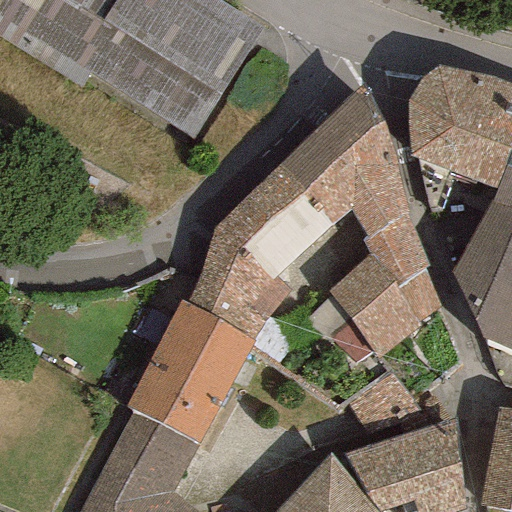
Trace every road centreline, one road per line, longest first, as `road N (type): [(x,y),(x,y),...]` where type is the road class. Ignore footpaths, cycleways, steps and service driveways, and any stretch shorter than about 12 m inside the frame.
road 1 (residential): [(0,272),(62,273),(132,257),(232,179),(302,108),(356,30)]
road 2 (residential): [(511,79),(356,30)]
